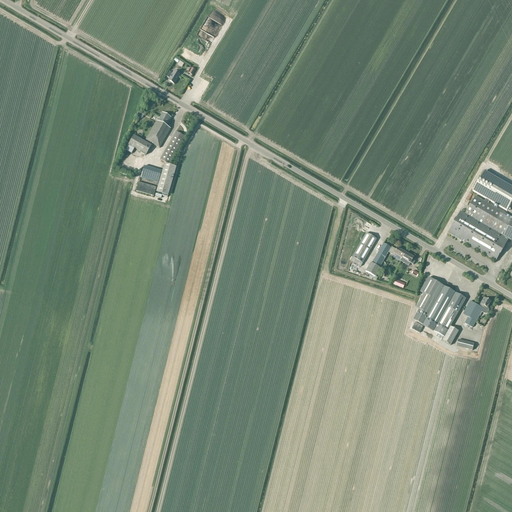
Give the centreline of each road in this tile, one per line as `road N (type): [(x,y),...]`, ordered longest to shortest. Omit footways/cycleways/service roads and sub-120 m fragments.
road 1 (unclassified): [(511,296),(2,0)]
road 2 (track): [(157,511),(248,144)]
